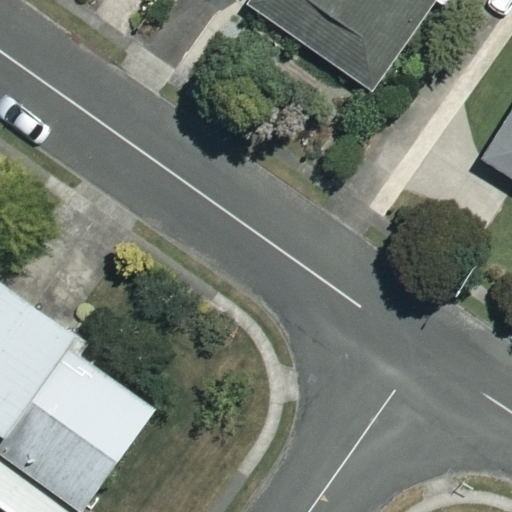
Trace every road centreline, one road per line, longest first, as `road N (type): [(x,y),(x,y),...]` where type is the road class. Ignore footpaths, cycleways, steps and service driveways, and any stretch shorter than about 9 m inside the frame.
road 1 (residential): [(0,50),(417,348)]
road 2 (residential): [(303,511),(417,348)]
